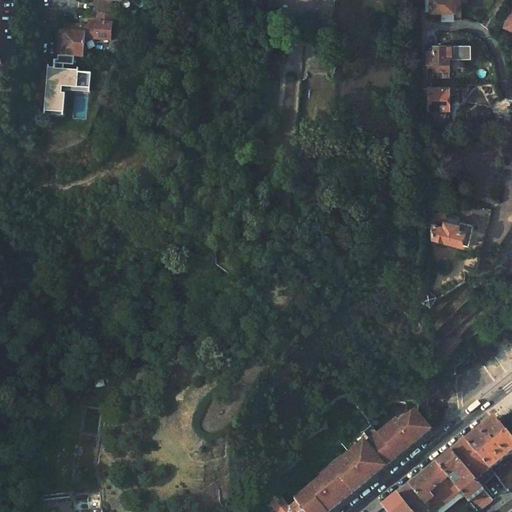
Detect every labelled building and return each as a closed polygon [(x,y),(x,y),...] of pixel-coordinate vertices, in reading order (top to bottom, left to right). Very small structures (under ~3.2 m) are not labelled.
[(109,3),(119,4),(123,0),(124,0),(128,5),(131,3),(134,0),(92,0),(95,0),(93,12),(96,13),(108,14),(109,3)] [(426,0),(426,12),(443,12),(443,21),(455,21),(454,0),(426,0)] [(77,56),(83,57),(84,39),(109,40),(111,15),(108,14),(96,13),(95,23),(87,22),(87,26),(81,27),(62,24),(62,32),(73,32),(71,56),(77,56)] [(44,69),(41,104),(45,109),(50,105),(60,106),(61,94),(64,94),(65,85),(67,88),(73,82),(71,80),(80,77),(87,77),(88,67),(77,66),(77,56),(71,56),(73,32),(62,32),(58,31),(56,54),(60,54),(59,65),(52,70),(44,69)] [(467,45),(433,46),(433,52),(427,53),(427,65),(433,65),(434,70),(449,70),(449,56),(468,55),(467,45)] [(429,88),(429,111),(449,110),(449,88),(429,88)] [(511,120),(511,116),(497,114),(496,121),(511,123),(511,120)] [(465,230),(460,229),(460,225),(445,223),(446,215),(436,213),(436,221),(433,221),(433,239),(464,244),(464,242),(471,243),(472,232),(465,231),(465,230)] [(437,296),(426,289),(419,299),(431,306),(437,296)] [(378,432),(396,456),(422,435),(420,433),(428,426),(420,417),(418,419),(412,411),(397,422),(394,419),(378,432)] [(500,422),(496,417),(466,440),(491,470),(502,460),(507,457),(511,452),(511,437),(507,431),(500,422)] [(396,456),(378,432),(365,442),(364,440),(348,453),(369,478),(375,474),(372,471),(388,458),(391,461),(396,456)] [(471,474),(481,486),(494,473),(491,470),(466,440),(452,452),(464,467),(471,474)] [(450,478),(464,467),(452,452),(438,463),(450,478)] [(369,478),(348,453),(320,476),(322,477),(318,480),(339,504),(369,478)] [(511,484),(511,460),(511,459),(510,460),(505,464),(503,466),(504,467),(495,475),(507,489),(511,484)] [(435,511),(461,491),(456,486),(450,478),(438,463),(410,485),(429,509),(431,511),(435,511)] [(464,467),(450,478),(456,486),(471,474),(464,467)] [(456,486),(461,491),(477,511),(492,500),(481,486),(471,474),(456,486)] [(328,511),(339,504),(318,480),(316,482),(317,483),(311,488),(310,486),(304,492),(321,511),(328,511)] [(410,485),(398,495),(411,511),(425,511),(429,509),(410,485)] [(321,511),(304,492),(293,500),(296,502),(303,511),(321,511)] [(303,511),(296,502),(289,508),(278,495),(268,504),(274,511),(303,511)] [(411,511),(398,495),(384,507),(387,511),(411,511)]
